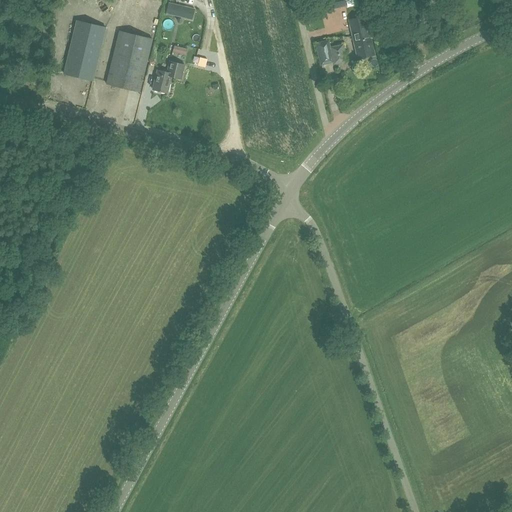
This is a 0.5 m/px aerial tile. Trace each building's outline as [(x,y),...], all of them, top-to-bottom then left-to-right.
[(325,0),(328,10),(346,6),(345,0),(325,0)] [(190,7),(168,1),(166,11),(187,16),(190,7)] [(353,36),(369,30),(366,16),(350,20),(353,36)] [(93,81),(106,28),(77,21),(64,74),(93,81)] [(166,21),(164,35),(170,36),(172,22),(166,21)] [(184,26),(182,37),(195,40),(197,29),(184,26)] [(212,64),(216,31),(209,30),(206,63),(212,64)] [(369,30),(353,36),(358,59),(375,55),(369,30)] [(152,39),(131,34),(119,31),(106,84),(139,92),(152,39)] [(177,50),(187,51),(187,39),(178,38),(177,50)] [(334,64),(347,61),(343,44),(331,47),(329,40),(315,43),(321,65),(333,63),(334,64)] [(185,64),(170,61),(167,72),(172,74),(172,77),(182,79),(185,64)] [(158,70),(153,89),(168,92),(168,93),(172,77),(172,74),(167,72),(158,70)]
